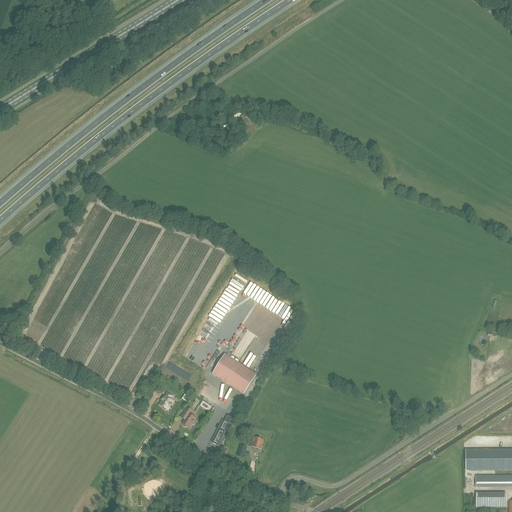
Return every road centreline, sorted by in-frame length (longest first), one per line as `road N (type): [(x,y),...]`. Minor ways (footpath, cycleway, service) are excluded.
road 1 (unclassified): [(0,250),(178,110),(342,0)]
road 2 (motorway): [(0,221),(142,103),(291,0)]
road 3 (motorway): [(267,0),(158,75),(0,203)]
road 4 (unclassified): [(279,499),(0,344)]
road 5 (unclassified): [(279,499),(293,477),(341,484),(511,374)]
road 6 (secondary): [(0,110),(180,0)]
